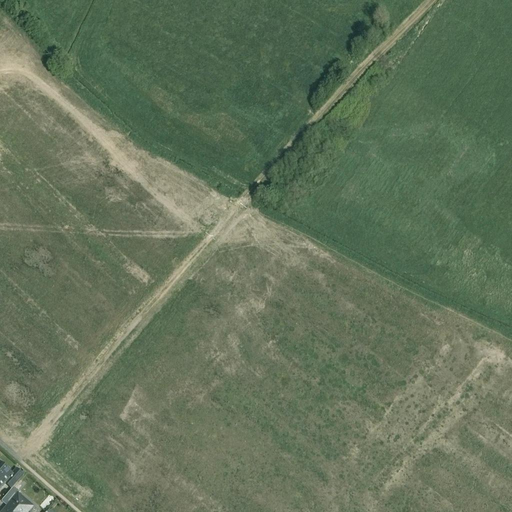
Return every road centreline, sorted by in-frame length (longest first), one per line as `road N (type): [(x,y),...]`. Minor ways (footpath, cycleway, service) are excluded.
road 1 (track): [(422,0),(180,256),(15,458)]
road 2 (track): [(88,511),(0,426)]
